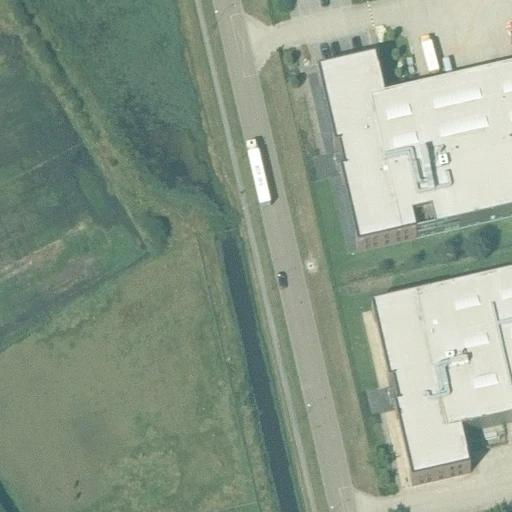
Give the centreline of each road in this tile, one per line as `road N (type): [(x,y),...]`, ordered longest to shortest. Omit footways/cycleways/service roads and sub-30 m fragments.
road 1 (unclassified): [(226,0),(344,511)]
road 2 (unknown): [(343,506),(511,471)]
road 3 (unknown): [(234,36),(390,0)]
